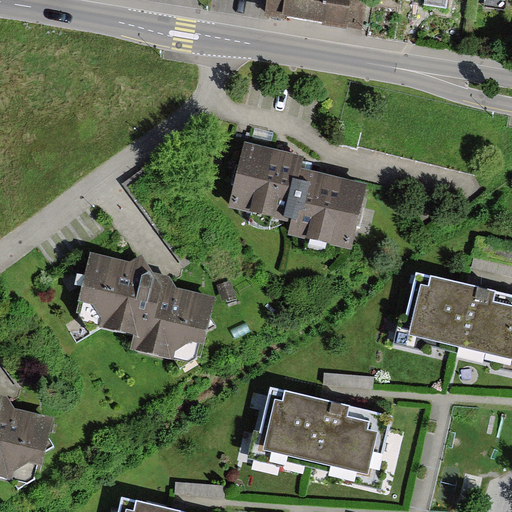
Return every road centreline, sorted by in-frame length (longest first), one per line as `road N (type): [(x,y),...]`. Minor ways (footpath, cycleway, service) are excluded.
road 1 (residential): [(0,256),(207,95),(223,33)]
road 2 (tertiary): [(223,33),(511,90)]
road 3 (tertiary): [(27,0),(223,33)]
